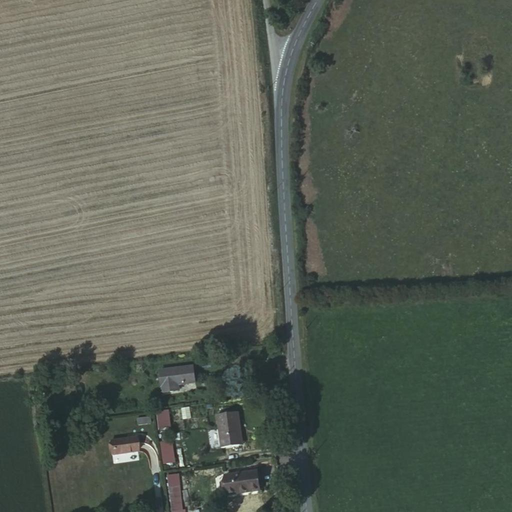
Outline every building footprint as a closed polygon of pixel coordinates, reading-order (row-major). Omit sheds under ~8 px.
[(195,362),(163,364),(164,388),(180,387),(180,380),(196,378),(195,362)] [(169,411),(156,412),(157,431),(170,430),(169,411)] [(150,412),(137,413),(138,421),(151,420),(150,412)] [(231,435),(236,435),(234,413),(211,415),(214,449),(232,447),(231,435)] [(137,447),(135,433),(109,435),(111,450),(137,447)] [(255,475),(222,478),(223,497),(256,493),(255,475)] [(183,511),(181,486),(168,487),(170,511),(183,511)]
